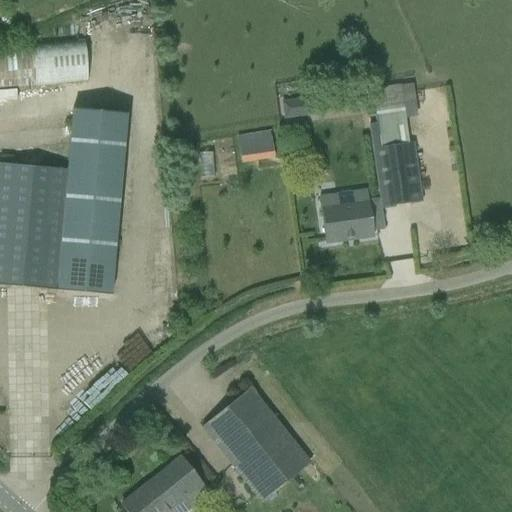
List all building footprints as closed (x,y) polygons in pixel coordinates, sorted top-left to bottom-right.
[(0,54),(0,88),(103,77),(99,43),(0,54)] [(297,100),(281,102),(283,120),(299,118),(297,100)] [(66,171),(55,291),(110,295),(126,114),(71,110),(66,171)] [(377,124),(368,126),(372,150),(378,189),(379,200),(381,209),(421,203),(418,183),(412,144),(408,144),(380,148),(377,124)] [(272,159),(269,136),(236,141),(240,164),(272,159)] [(0,285),(55,291),(66,171),(0,165),(0,285)] [(319,201),(320,213),(323,231),(322,231),(322,235),(324,235),(325,245),(372,238),(372,234),(384,232),(381,209),(379,200),(367,202),(338,206),(338,199),(319,201)] [(420,258),(397,260),(399,274),(422,272),(420,258)] [(200,428),(213,444),(260,503),(309,464),(262,405),(249,389),(200,428)] [(120,505),(125,511),(167,511),(201,486),(179,458),(120,505)]
